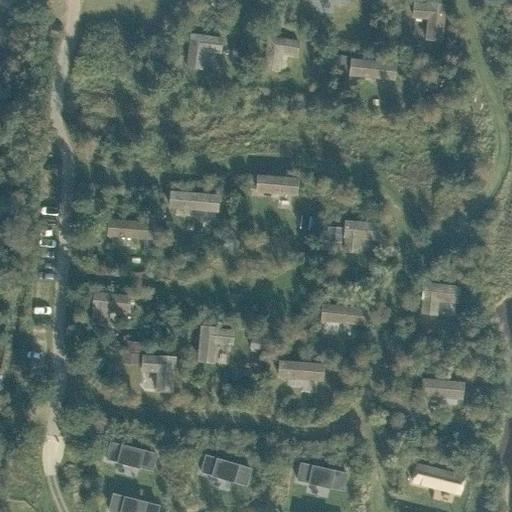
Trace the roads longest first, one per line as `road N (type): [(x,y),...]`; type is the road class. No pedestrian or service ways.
road 1 (track): [(64,60),(57,108),(64,150),(155,182),(238,165),(299,164),(351,178),(380,195),(407,247),(366,399),(337,429),(296,435),(212,414),(161,421),(72,383),(63,362),(52,328),(66,164)]
road 2 (track): [(407,247),(445,223),(488,174),(499,147),(448,0)]
road 3 (track): [(72,383),(53,414),(49,446),(51,485),(64,511)]
